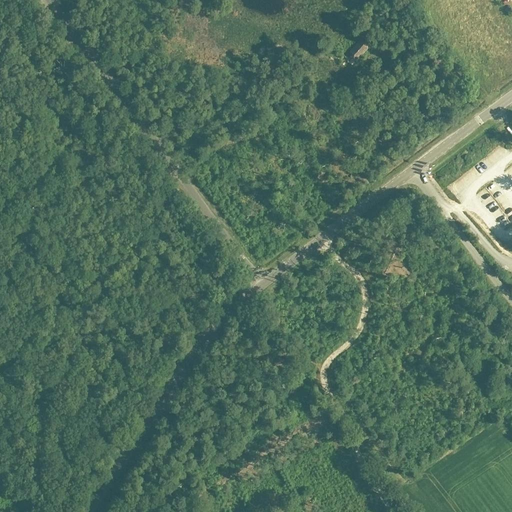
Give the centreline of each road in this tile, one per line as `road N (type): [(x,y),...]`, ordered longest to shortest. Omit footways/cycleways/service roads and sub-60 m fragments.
road 1 (unclassified): [(261,285),(42,0)]
road 2 (track): [(326,234),(339,257),(366,273),(371,290),(367,325),(312,372),(393,511)]
road 3 (unclassified): [(261,285),(511,96)]
road 4 (unclassified): [(86,511),(183,369),(261,285)]
